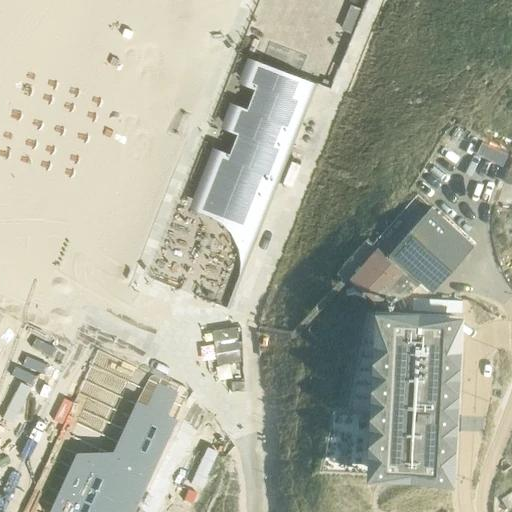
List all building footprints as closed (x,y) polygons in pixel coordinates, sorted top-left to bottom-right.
[(263,0),(242,55),(306,78),(335,89),(370,0),(263,0)] [(218,150),(200,196),(207,198),(211,207),(218,214),(244,224),(243,225),(255,230),(258,231),(259,232),(291,151),(289,150),(291,146),(293,146),(308,108),(306,107),(314,86),(316,86),(317,84),(316,84),(315,85),(253,61),(244,84),(256,89),(247,110),(235,106),(226,129),(238,133),(230,154),(218,150)] [(351,276),(378,300),(384,294),(391,301),(411,292),(419,283),(414,278),(419,273),(434,286),(474,243),(433,206),(387,256),(377,248),(351,276)] [(381,313),(374,470),(450,473),(457,317),(381,313)] [(203,363),(239,362),(239,328),(203,329),(203,363)] [(131,381),(71,511),(179,511),(221,419),(131,381)] [(511,489),(500,498),(507,509),(511,505),(511,489)] [(318,511),(357,511),(359,499),(321,494),(318,511)]
